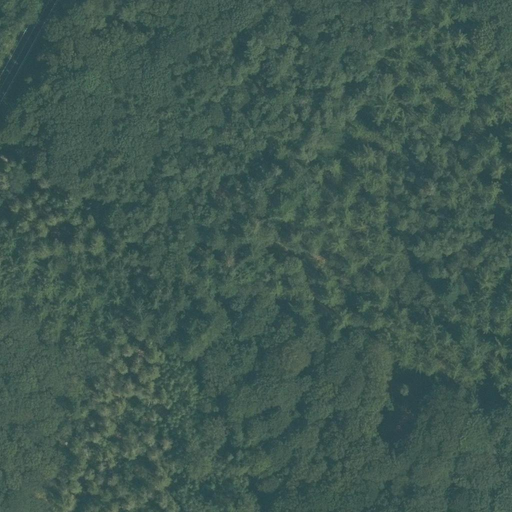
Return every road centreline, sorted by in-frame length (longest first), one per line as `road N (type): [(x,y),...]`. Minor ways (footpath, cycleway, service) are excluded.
road 1 (track): [(194,359),(267,202),(385,73),(396,22),(410,0)]
road 2 (track): [(25,511),(68,434),(70,395),(124,313)]
road 3 (track): [(265,511),(236,428),(194,359)]
